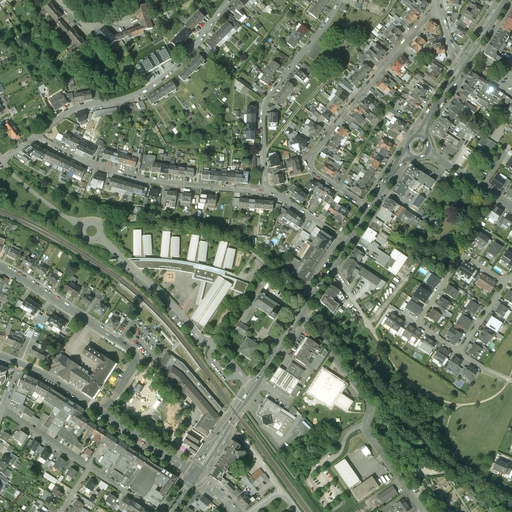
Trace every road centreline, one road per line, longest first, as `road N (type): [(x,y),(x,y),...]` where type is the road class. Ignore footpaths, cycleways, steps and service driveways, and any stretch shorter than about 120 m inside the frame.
road 1 (residential): [(368,208),(313,171),(310,160),(438,5)]
road 2 (primary): [(332,267),(194,473)]
road 3 (residential): [(37,133),(68,111),(150,86),(195,46),(229,0)]
road 4 (residential): [(265,191),(110,170),(37,133)]
road 5 (residential): [(0,266),(132,351),(134,364),(103,412)]
road 6 (residential): [(265,191),(262,106),(338,0)]
road 7 (residential): [(420,322),(458,346),(506,278)]
road 8 (residential): [(506,278),(461,258),(420,322)]
